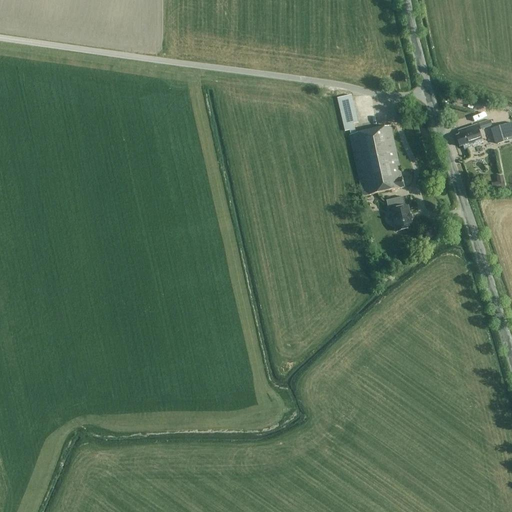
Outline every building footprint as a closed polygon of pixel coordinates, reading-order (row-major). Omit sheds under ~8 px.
[(390,127),(355,134),(353,124),(357,123),(351,95),(337,98),(345,133),(350,131),(351,134),(349,135),(362,197),(403,188),(390,127)] [(479,124),(481,130),(492,126),(490,120),(479,124)] [(495,145),(511,139),(511,127),(511,124),(491,129),(495,145)] [(463,146),(465,150),(482,143),(476,125),(458,131),(459,135),(455,136),(459,147),(463,146)] [(497,175),(498,181),(493,182),(494,190),(508,188),(506,174),(497,175)] [(407,207),(404,207),(402,198),(385,201),(387,214),(390,213),(394,233),(411,229),(407,207)]
